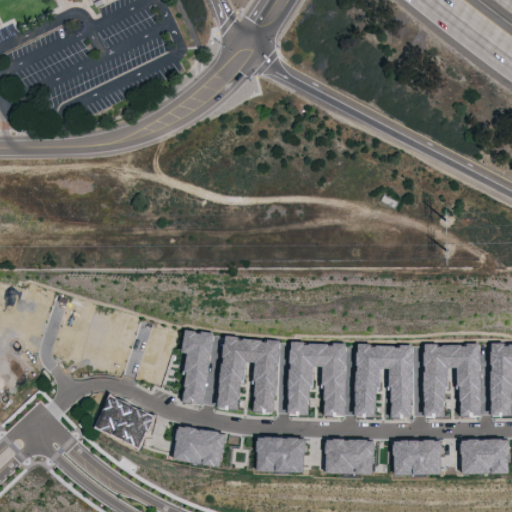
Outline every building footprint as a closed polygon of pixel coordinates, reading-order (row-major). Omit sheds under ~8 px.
[(170,401),(196,405),(207,333),(174,328),(170,352),(178,353),(170,401)] [(211,409),(303,414),(305,378),(316,379),(314,415),(344,416),(344,414),(405,417),(409,345),(351,342),(349,377),(339,376),(341,344),(283,340),(281,368),(274,368),(275,339),(215,336),(211,409)] [(422,344),(420,416),(437,417),(438,369),(452,369),(451,416),(474,416),(475,345),(422,344)] [(135,434),(141,421),(107,406),(101,420),(135,434)] [(211,466),(215,431),(167,426),(163,461),(211,466)] [(296,438),(248,436),(246,470),(294,472),(296,438)] [(365,474),(366,439),(318,437),(316,472),(365,474)] [(451,473),(502,472),(501,437),(451,438),(451,473)] [(385,475),(434,474),(432,438),(383,440),(385,475)]
